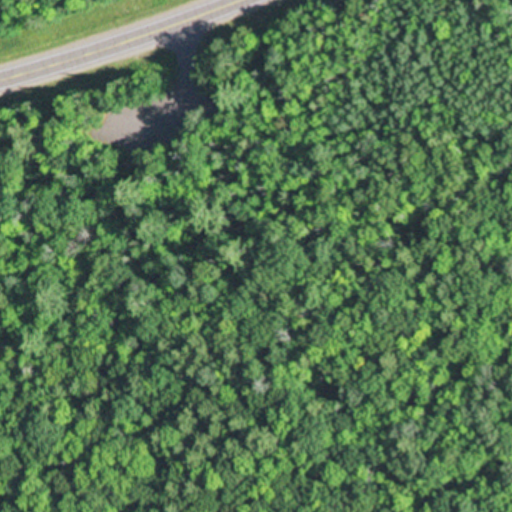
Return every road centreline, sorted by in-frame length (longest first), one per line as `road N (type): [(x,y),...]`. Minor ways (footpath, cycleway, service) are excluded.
road 1 (primary): [(224,0),(0,74)]
road 2 (track): [(174,20),(195,99),(121,121)]
